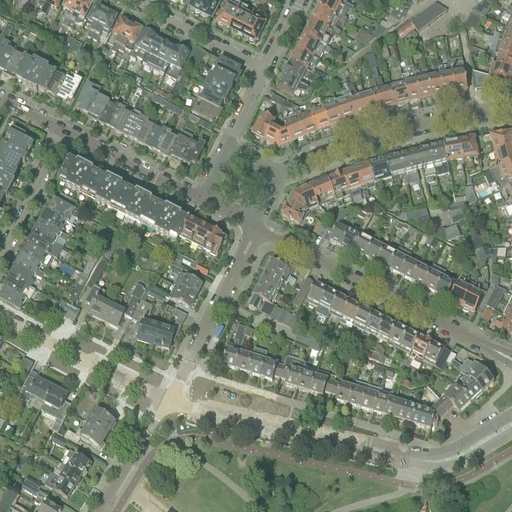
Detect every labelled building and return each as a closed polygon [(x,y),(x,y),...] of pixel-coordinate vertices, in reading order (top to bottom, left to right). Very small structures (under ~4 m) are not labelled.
[(17,9),(22,11),(27,0),(20,0),(22,1),(17,9)] [(27,0),(22,11),(26,14),(31,5),(32,6),(34,0),(27,0)] [(46,0),(40,13),(42,14),(46,16),(50,8),(55,11),(60,1),(60,0),(46,0)] [(61,26),(66,29),(81,0),(80,0),(66,0),(61,10),(67,13),(61,26)] [(81,0),(66,29),(72,31),(73,28),(75,24),(77,25),(82,25),(84,21),(87,15),(92,6),(89,5),(89,4),(87,3),(86,3),(81,0)] [(199,15),(200,15),(207,0),(193,0),(189,9),(193,12),(195,13),(197,15),(199,15)] [(207,0),(200,15),(201,16),(202,17),(204,18),(206,18),(211,21),(220,3),(221,4),(222,0),(207,0)] [(220,14),(216,23),(218,24),(218,25),(220,27),(223,26),(229,30),(241,7),(235,4),(227,0),(226,3),(224,6),(220,14)] [(262,0),(260,6),(264,8),(268,1),(266,0),(262,0)] [(319,5),(317,10),(336,20),(337,20),(338,21),(338,20),(344,24),(345,24),(346,21),(347,20),(344,18),(348,11),(344,9),(327,0),(320,0),(319,4),(319,5)] [(327,0),(344,9),(348,11),(351,13),(353,9),(346,5),(348,0),(327,0)] [(399,0),(397,5),(408,11),(409,8),(410,6),(411,5),(402,0),(399,0)] [(485,2),(479,6),(470,12),(484,19),(492,6),(485,2)] [(393,12),(396,7),(388,3),(385,9),(393,12)] [(433,6),(430,8),(437,18),(444,13),(445,13),(446,12),(434,5),(433,6)] [(242,36),(243,37),(255,14),(241,7),(229,30),(237,34),(237,35),(240,37),(242,36)] [(393,12),(390,18),(399,23),(403,20),(407,13),(396,7),(393,12)] [(86,38),(92,41),(106,13),(101,11),(100,9),(98,9),(97,9),(95,8),(86,25),(91,28),(86,38)] [(432,22),(437,18),(430,8),(425,12),(432,22)] [(313,17),(310,22),(334,34),(337,36),(339,32),(334,29),(337,21),(338,21),(337,20),(336,20),(317,10),(316,11),(315,10),(312,16),(313,17)] [(432,22),(425,12),(419,16),(427,26),(432,22)] [(106,13),(92,41),(97,43),(102,34),(108,36),(117,19),(115,18),(114,16),(113,16),(111,16),(106,13)] [(255,14),(243,37),(248,40),(249,41),(251,42),(254,42),(255,43),(256,41),(258,41),(259,38),(259,36),(261,31),(263,30),(264,28),(264,26),(267,20),(255,14)] [(509,22),(505,30),(511,33),(511,17),(506,14),(503,19),(509,22)] [(427,26),(419,16),(415,20),(422,30),(427,26)] [(478,26),(481,21),(470,16),(467,21),(478,26)] [(381,24),(379,27),(387,31),(387,32),(399,23),(390,18),(389,19),(388,19),(384,26),(381,24)] [(107,46),(118,51),(131,26),(125,23),(125,22),(123,21),(122,21),(120,20),(112,36),(107,46)] [(415,20),(410,23),(418,33),(422,30),(415,20)] [(478,26),(467,21),(465,26),(476,31),(478,26)] [(307,28),(303,37),(326,49),(334,34),(310,22),(309,24),(308,24),(306,27),(307,28)] [(34,23),(31,29),(39,33),(43,27),(34,23)] [(409,24),(396,34),(400,41),(414,30),(409,24)] [(131,26),(118,51),(123,54),(125,50),(131,53),(142,31),(140,31),(139,29),(137,28),(136,28),(131,26)] [(377,26),(376,33),(381,36),(387,31),(379,27),(377,26)] [(0,52),(0,69),(4,72),(13,54),(15,50),(16,50),(10,47),(11,46),(6,44),(12,31),(6,28),(0,40),(0,48),(1,49),(0,52)] [(494,34),(492,40),(511,47),(511,33),(505,30),(501,37),(494,34)] [(136,59),(144,62),(156,39),(153,37),(153,36),(150,34),(148,35),(143,32),(130,59),(135,61),(136,59)] [(413,32),(405,38),(407,42),(415,36),(413,32)] [(353,44),(364,49),(374,41),(369,39),(359,33),(353,44)] [(381,36),(376,33),(369,39),(374,41),(381,36)] [(48,34),(46,38),(56,43),(58,39),(48,34)] [(303,37),(296,51),(318,62),(323,53),(328,55),(330,51),(329,50),(326,49),(303,37)] [(61,40),(58,45),(71,51),(75,43),(68,39),(67,41),(62,38),(61,39),(61,40)] [(498,56),(498,57),(511,61),(511,47),(492,40),(490,38),(488,45),(496,47),(494,55),(498,56)] [(144,62),(142,65),(146,67),(148,65),(149,65),(154,68),(157,62),(167,43),(162,41),(161,41),(161,42),(156,40),(156,39),(144,62)] [(43,47),(39,53),(44,55),(47,49),(48,47),(49,44),(45,42),(43,47)] [(75,43),(71,51),(77,54),(81,46),(75,43)] [(157,62),(154,68),(160,71),(161,71),(159,74),(164,76),(168,67),(177,50),(176,50),(171,48),(172,47),(171,46),(167,43),(157,62)] [(47,49),(44,55),(47,57),(53,46),(49,44),(48,47),(47,49)] [(383,47),(380,48),(383,61),(388,60),(389,60),(386,46),(384,47),(383,47)] [(190,56),(188,59),(196,63),(200,65),(201,63),(205,54),(194,48),(190,56)] [(477,51),(468,48),(468,49),(469,51),(469,54),(476,56),(477,52),(477,51)] [(170,68),(165,77),(171,80),(176,82),(181,74),(186,63),(188,59),(190,56),(184,54),(184,52),(181,50),(180,51),(177,50),(168,67),(170,68)] [(296,51),(289,64),(324,82),(328,78),(314,71),(318,62),(296,51)] [(344,51),(339,56),(350,61),(355,57),(344,51)] [(4,72),(3,75),(15,81),(16,80),(26,61),(13,54),(4,72)] [(487,60),(486,66),(491,67),(492,67),(511,73),(511,61),(498,57),(497,60),(495,60),(496,57),(487,54),(486,59),(487,60)] [(372,56),(366,57),(368,64),(370,71),(375,69),(376,69),(377,69),(376,68),(373,55),(372,56)] [(350,61),(339,56),(334,60),(342,67),(350,61)] [(26,61),(16,80),(23,83),(22,85),(36,93),(37,91),(44,94),(44,96),(55,76),(47,72),(49,69),(44,67),(45,65),(40,62),(39,64),(34,61),(32,64),(26,61)] [(220,61),(214,73),(215,73),(236,84),(240,77),(237,75),(239,71),(220,61)] [(283,75),(283,76),(300,85),(303,79),(313,84),(316,78),(324,82),(289,64),(286,70),(284,71),(283,73),(283,75)] [(462,64),(449,66),(455,94),(460,93),(460,94),(466,93),(465,92),(467,92),(462,64)] [(438,68),(437,68),(443,97),(455,94),(449,66),(445,67),(438,68)] [(401,76),(408,104),(409,104),(410,105),(414,104),(414,103),(420,102),(413,74),(411,67),(405,68),(407,75),(403,76),(401,76)] [(488,77),(472,73),(473,81),(475,91),(509,87),(511,79),(511,78),(511,73),(492,67),(489,77),(488,77)] [(434,77),(427,78),(431,99),(433,98),(433,99),(438,99),(438,98),(443,97),(437,68),(432,69),(434,77)] [(375,69),(370,71),(373,81),(378,80),(378,79),(376,72),(375,69)] [(55,76),(44,96),(56,102),(58,99),(68,78),(68,77),(65,76),(57,72),(56,73),(56,74),(55,76)] [(431,99),(427,78),(420,80),(419,72),(413,74),(420,102),(431,99)] [(204,89),(203,90),(210,93),(211,91),(216,94),(216,92),(221,94),(222,92),(230,96),(233,91),(231,90),(234,83),(215,73),(215,74),(214,76),(211,81),(208,80),(208,81),(204,89)] [(68,78),(58,99),(65,103),(67,100),(71,102),(75,93),(80,84),(81,82),(82,80),(70,74),(69,77),(68,78)] [(395,84),(388,85),(395,108),(397,107),(399,108),(402,107),(403,106),(408,104),(401,76),(400,74),(393,75),(395,84)] [(300,85),(283,76),(279,83),(278,83),(276,86),(277,87),(276,89),(294,98),(297,91),(299,92),(299,91),(303,93),(306,94),(308,89),(300,85)] [(185,81),(181,78),(176,89),(180,91),(185,81)] [(378,80),(373,81),(382,111),(387,110),(389,111),(392,110),(393,108),(395,108),(388,86),(383,87),(380,79),(378,80)] [(370,94),(363,96),(369,115),(370,115),(374,115),(375,113),(382,111),(373,81),(368,83),(369,89),(370,94)] [(83,97),(78,106),(82,108),(81,111),(88,115),(97,97),(101,90),(89,84),(88,86),(83,97)] [(353,87),(348,89),(347,89),(348,92),(357,119),(363,117),(365,117),(368,115),(369,115),(363,96),(357,98),(356,93),(355,93),(353,87)] [(204,96),(200,102),(220,112),(223,105),(225,106),(230,96),(222,92),(221,94),(216,92),(216,94),(211,91),(210,93),(203,90),(201,95),(204,96)] [(344,102),(335,105),(341,124),(357,119),(348,92),(342,94),(344,100),(344,102)] [(270,102),(282,108),(285,102),(273,96),(270,102)] [(87,118),(98,124),(109,103),(97,97),(88,115),(87,118)] [(167,104),(159,100),(156,105),(164,109),(167,104)] [(198,101),(197,102),(195,100),(189,112),(212,124),(215,120),(218,121),(222,113),(220,112),(200,102),(198,101)] [(328,103),(320,106),(322,111),(329,129),(331,128),(332,129),(335,128),(336,126),(341,124),(335,105),(334,104),(334,103),(333,101),(328,103)] [(285,105),(284,108),(288,110),(292,112),(298,109),(287,103),(285,105)] [(121,109),(110,130),(122,136),(131,117),(124,114),(126,111),(128,107),(123,104),(121,109)] [(108,105),(98,124),(110,130),(121,109),(116,106),(115,109),(108,105)] [(170,105),(167,111),(175,115),(178,109),(170,105)] [(312,109),(308,111),(316,133),(323,131),(324,132),(328,130),(328,129),(329,129),(322,111),(320,106),(314,108),(312,109)] [(308,111),(294,116),(303,139),(309,136),(311,136),(315,135),(315,134),(316,133),(308,111)] [(131,117),(122,136),(133,142),(144,120),(145,118),(134,112),(131,117)] [(259,139),(264,142),(276,119),(273,117),(264,112),(261,119),(260,119),(258,122),(258,124),(252,136),(253,136),(254,138),(256,139),(259,139)] [(187,121),(197,126),(200,121),(190,116),(187,121)] [(285,127),(286,129),(292,143),(297,141),(299,142),(302,141),(303,139),(294,116),(283,121),(284,123),(285,125),(284,125),(284,127),(285,127)] [(276,119),(264,142),(265,142),(266,144),(268,145),(271,145),(273,147),(274,148),(277,150),(292,143),(286,129),(285,127),(284,127),(284,125),(285,125),(284,123),(276,119)] [(144,120),(133,142),(145,148),(156,126),(144,120)] [(197,126),(211,133),(214,128),(200,121),(197,126)] [(154,129),(145,148),(156,154),(167,133),(167,132),(163,130),(161,133),(154,129)] [(7,139),(6,140),(8,141),(12,143),(8,149),(27,159),(33,148),(30,146),(33,140),(12,130),(7,139)] [(167,133),(156,154),(168,159),(177,141),(171,137),(172,135),(167,132),(167,133)] [(177,141),(168,159),(180,165),(181,162),(190,144),(191,143),(193,140),(193,139),(182,133),(179,138),(177,141)] [(510,135),(475,140),(477,150),(478,150),(483,149),(483,148),(490,147),(492,154),(511,149),(511,138),(511,137),(510,135)] [(467,141),(460,142),(463,161),(463,162),(463,163),(465,162),(466,167),(466,172),(474,171),(472,161),(479,160),(479,158),(478,158),(477,150),(475,140),(473,140),(472,139),(470,139),(467,140),(467,141)] [(445,145),(444,145),(448,165),(454,164),(455,174),(462,173),(462,168),(461,163),(463,163),(463,162),(463,161),(460,142),(450,144),(450,143),(448,143),(445,144),(445,145)] [(190,144),(181,162),(189,166),(191,163),(195,165),(204,146),(200,144),(198,147),(191,143),(190,144)] [(430,149),(429,149),(433,167),(435,173),(436,176),(436,177),(436,178),(449,175),(447,166),(448,165),(444,145),(436,147),(434,146),(431,147),(430,149)] [(0,166),(16,175),(22,163),(25,164),(27,159),(8,149),(4,148),(3,147),(0,152),(0,166)] [(436,177),(436,176),(435,173),(433,167),(429,149),(427,149),(426,148),(423,149),(422,151),(417,152),(419,162),(414,163),(416,172),(421,171),(424,181),(436,177)] [(487,165),(489,172),(511,163),(511,149),(492,154),(494,162),(487,165)] [(401,156),(400,156),(404,175),(407,185),(407,186),(414,184),(419,183),(419,182),(416,172),(414,163),(419,162),(417,152),(407,155),(404,153),(401,154),(401,156)] [(397,177),(404,175),(400,156),(398,157),(396,155),(393,156),(393,158),(386,160),(392,181),(394,189),(399,187),(397,177)] [(379,163),(368,166),(376,188),(377,194),(382,193),(379,185),(388,182),(391,181),(392,181),(386,160),(384,161),(383,160),(379,161),(379,163)] [(69,161),(59,181),(60,181),(61,181),(67,184),(65,187),(67,188),(76,192),(81,195),(82,192),(89,196),(99,177),(92,173),(93,171),(77,163),(76,165),(69,161)] [(511,163),(489,172),(493,180),(495,187),(498,193),(503,190),(506,189),(505,189),(507,188),(508,188),(511,186),(511,163)] [(0,185),(11,191),(15,183),(13,182),(17,175),(16,175),(0,166),(0,185)] [(361,169),(355,171),(362,191),(367,189),(368,191),(375,189),(376,188),(368,166),(366,167),(366,166),(363,167),(361,168),(361,169)] [(343,175),(342,175),(349,194),(350,197),(351,200),(361,196),(359,192),(362,191),(355,171),(349,173),(348,172),(345,173),(343,174),(343,175)] [(343,200),(350,197),(349,194),(342,175),(341,176),(339,176),(338,176),(337,176),(336,177),(335,177),(334,178),(327,181),(338,210),(343,208),(341,203),(343,202),(343,200)] [(99,177),(89,196),(96,199),(95,202),(110,210),(111,207),(118,211),(128,192),(121,188),(122,186),(107,178),(106,180),(99,177)] [(338,210),(327,181),(326,182),(324,181),(321,182),(320,184),(310,188),(318,206),(319,208),(327,205),(328,208),(336,205),(338,210)] [(0,204),(1,205),(5,197),(7,199),(11,191),(0,185),(0,204)] [(503,190),(508,202),(511,200),(511,186),(508,188),(507,188),(505,189),(506,189),(503,190)] [(319,208),(318,206),(310,188),(309,189),(307,188),(303,189),(303,191),(293,195),(289,204),(307,213),(308,213),(319,209),(319,208)] [(128,192),(118,211),(126,215),(124,217),(140,225),(141,222),(148,226),(157,207),(150,203),(151,201),(136,193),(135,195),(128,192)] [(57,200),(74,209),(77,203),(60,195),(57,200)] [(503,210),(507,219),(511,216),(511,200),(508,202),(508,203),(504,204),(502,200),(496,202),(496,204),(494,205),(495,208),(498,207),(498,209),(502,208),(503,210)] [(46,212),(66,224),(67,223),(68,224),(72,218),(77,221),(80,216),(54,202),(48,213),(46,212)] [(459,205),(458,205),(459,209),(460,211),(464,210),(467,203),(466,203),(459,205)] [(307,213),(308,213),(307,213),(289,204),(285,211),(284,211),(282,215),(282,217),(282,218),(283,218),(282,220),(295,226),(295,225),(300,227),(307,213)] [(455,206),(447,208),(449,214),(459,209),(458,205),(455,206)] [(157,207),(148,226),(155,230),(154,232),(169,240),(170,237),(178,241),(179,239),(179,238),(187,222),(180,218),(181,216),(166,208),(165,210),(157,207)] [(415,220),(414,214),(412,208),(402,211),(405,222),(417,228),(416,226),(415,220)] [(462,215),(459,209),(449,214),(451,220),(462,215)] [(415,220),(429,217),(428,211),(414,214),(415,220)] [(46,212),(40,223),(60,235),(63,229),(61,228),(64,222),(46,212)] [(333,233),(329,242),(341,248),(349,233),(349,232),(339,227),(340,226),(339,225),(341,223),(346,217),(348,213),(338,212),(330,229),(334,231),(333,233)] [(95,213),(92,218),(104,224),(106,218),(95,213)] [(462,215),(451,220),(453,225),(465,220),(462,215)] [(377,224),(377,225),(382,227),(384,222),(386,219),(382,217),(381,216),(377,224)] [(430,222),(429,217),(415,220),(416,226),(430,222)] [(185,243),(190,246),(191,245),(190,244),(200,225),(196,223),(195,221),(191,219),(189,220),(188,219),(187,222),(179,238),(179,239),(178,241),(177,244),(178,242),(178,243),(180,239),(185,242),(185,243)] [(432,228),(430,222),(416,226),(417,228),(429,234),(432,228)] [(40,223),(34,234),(52,244),(55,238),(58,239),(57,240),(66,245),(69,239),(60,235),(40,223)] [(398,224),(395,230),(401,233),(402,230),(407,233),(409,229),(404,226),(403,227),(398,224)] [(197,250),(202,252),(213,232),(208,229),(208,227),(203,225),(202,226),(200,225),(190,244),(191,245),(192,245),(198,248),(197,250)] [(316,236),(324,240),(329,231),(322,225),(319,231),(316,236)] [(122,226),(119,232),(136,240),(139,235),(122,226)] [(448,229),(445,231),(448,241),(461,236),(457,226),(448,229)] [(349,233),(341,248),(353,254),(353,253),(361,238),(361,237),(363,235),(362,234),(351,228),(349,232),(349,233)] [(407,233),(406,235),(410,238),(414,231),(409,229),(407,233)] [(438,230),(434,237),(448,244),(448,241),(445,231),(444,229),(438,230)] [(213,232),(202,252),(203,253),(204,251),(210,254),(209,256),(215,259),(226,239),(220,235),(220,234),(217,232),(215,233),(213,232)] [(34,234),(27,245),(53,260),(57,261),(63,250),(52,244),(34,234)] [(106,234),(102,242),(106,244),(110,237),(106,234)] [(361,238),(353,253),(364,259),(373,243),(361,237),(361,238)] [(482,237),(477,239),(480,250),(485,248),(482,237)] [(114,239),(103,261),(107,264),(119,242),(114,239)] [(480,250),(477,239),(472,240),(475,251),(480,250)] [(432,240),(429,247),(433,249),(437,243),(432,240)] [(152,241),(149,247),(163,254),(166,248),(152,241)] [(373,243),(364,259),(376,265),(384,249),(373,243)] [(27,245),(21,256),(39,266),(47,270),(53,260),(27,245)] [(384,249),(376,265),(388,271),(396,255),(384,249)] [(396,255),(388,271),(400,277),(408,261),(411,256),(399,249),(396,255)] [(505,251),(489,251),(489,252),(491,258),(496,258),(497,259),(504,259),(505,251)] [(455,252),(452,259),(456,261),(460,254),(455,252)] [(94,253),(89,263),(94,266),(100,255),(94,253)] [(21,256),(15,266),(36,278),(41,281),(44,276),(36,271),(39,266),(21,256)] [(178,256),(176,262),(181,265),(184,259),(178,256)] [(471,259),(467,268),(472,271),(477,262),(471,259)] [(101,261),(88,285),(93,287),(93,288),(94,288),(95,286),(108,264),(107,264),(103,261),(101,261)] [(408,261),(400,277),(411,282),(419,266),(408,261)] [(174,287),(174,288),(196,298),(202,287),(186,278),(186,277),(181,275),(184,269),(169,262),(166,267),(178,274),(178,275),(179,276),(174,287)] [(189,269),(195,272),(198,265),(192,262),(189,269)] [(271,262),(264,274),(281,282),(286,284),(294,269),(281,263),(279,266),(271,262)] [(198,265),(195,272),(206,277),(209,271),(198,265)] [(16,267),(10,277),(30,289),(33,284),(31,283),(34,277),(15,266),(15,267),(16,267)] [(419,266),(411,282),(411,283),(422,288),(430,272),(419,266)] [(430,272),(422,288),(423,289),(434,294),(442,278),(443,275),(444,273),(433,267),(430,272)] [(77,286),(77,287),(82,290),(88,278),(80,274),(75,285),(77,286)] [(264,274),(259,285),(275,294),(281,282),(264,274)] [(34,291),(30,289),(10,277),(4,289),(6,290),(24,300),(28,303),(34,291)] [(442,278),(434,294),(446,301),(451,292),(455,285),(442,278)] [(460,309),(461,310),(474,286),(461,279),(449,303),(454,306),(455,308),(458,310),(460,309)] [(306,280),(300,290),(307,293),(313,283),(306,280)] [(311,293),(307,301),(319,307),(327,290),(315,284),(311,293)] [(257,314),(257,313),(262,302),(269,305),(275,294),(259,285),(252,297),(254,298),(252,303),(251,303),(249,307),(250,307),(248,309),(250,310),(249,311),(253,313),(254,312),(257,314)] [(474,286),(461,310),(462,310),(463,312),(467,314),(468,313),(474,316),(479,307),(484,296),(487,291),(487,288),(482,285),(480,289),(474,286)] [(90,295),(85,304),(92,308),(88,316),(102,323),(112,305),(103,301),(105,294),(101,292),(102,289),(95,286),(94,288),(93,288),(90,295)] [(112,305),(102,323),(117,330),(121,321),(124,317),(125,317),(131,320),(141,301),(144,295),(145,292),(142,291),(143,289),(137,286),(131,298),(132,298),(128,307),(127,308),(126,309),(120,308),(122,300),(116,297),(112,305)] [(73,291),(70,296),(71,297),(71,298),(76,300),(82,290),(77,287),(74,292),(73,291)] [(174,288),(169,300),(190,310),(196,298),(174,288)] [(6,290),(0,299),(0,301),(20,313),(23,307),(21,306),(24,300),(6,290)] [(300,290),(298,295),(305,298),(307,293),(300,290)] [(319,307),(315,314),(319,317),(320,315),(326,319),(326,320),(330,313),(339,296),(327,290),(319,307)] [(150,291),(148,296),(163,304),(166,299),(152,292),(151,291),(150,291)] [(298,295),(295,301),(302,304),(305,298),(298,295)] [(339,296),(330,313),(342,319),(351,303),(339,296)] [(491,296),(487,303),(491,306),(495,298),(491,296)] [(137,342),(153,347),(159,327),(149,323),(153,308),(141,301),(131,320),(139,325),(134,335),(138,337),(137,342)] [(302,304),(295,301),(292,306),(299,310),(302,304)] [(59,315),(65,304),(60,302),(59,304),(56,303),(51,314),(58,317),(59,315)] [(257,313),(263,316),(269,305),(262,302),(257,313)] [(347,324),(353,327),(362,308),(351,303),(342,319),(341,321),(340,324),(345,327),(347,324)] [(65,304),(59,315),(64,318),(70,307),(65,304)] [(263,316),(270,319),(275,308),(269,305),(263,316)] [(511,307),(509,305),(503,316),(511,320),(511,307)] [(70,307),(64,318),(69,321),(75,310),(70,307)] [(270,319),(276,322),(281,311),(275,308),(270,319)] [(362,308),(354,325),(365,331),(373,314),(362,308)] [(75,310),(69,321),(74,324),(80,312),(75,310)] [(486,310),(481,320),(487,323),(491,313),(486,310)] [(186,317),(175,311),(172,317),(183,323),(186,317)] [(276,322),(282,325),(288,314),(281,311),(276,322)] [(282,325),(288,328),(294,318),(288,314),(282,325)] [(373,314),(365,331),(376,336),(385,320),(373,314)] [(38,316),(35,321),(41,324),(44,319),(38,316)] [(498,321),(495,327),(510,335),(510,336),(511,337),(511,320),(503,316),(500,322),(498,321)] [(294,318),(288,328),(294,332),(300,321),(294,318)] [(385,320),(376,336),(388,342),(396,326),(385,320)] [(159,327),(153,347),(168,352),(173,338),(175,339),(180,328),(175,326),(172,331),(159,327)] [(387,345),(386,346),(392,349),(393,348),(394,345),(399,348),(408,332),(396,326),(388,342),(388,343),(387,345)] [(222,364),(221,367),(234,371),(239,354),(244,338),(247,329),(238,327),(234,341),(238,343),(236,349),(235,352),(226,350),(226,351),(222,364)] [(323,341),(322,343),(329,346),(330,344),(330,343),(333,335),(328,332),(323,341)] [(408,332),(399,348),(411,354),(420,338),(408,332)] [(294,343),(312,350),(315,342),(297,336),(294,343)] [(421,366),(422,363),(432,344),(431,344),(432,343),(426,340),(426,341),(420,338),(411,354),(410,357),(405,366),(409,368),(412,362),(421,366)] [(315,342),(312,350),(320,353),(322,345),(315,342)] [(444,350),(432,344),(422,363),(423,364),(423,363),(426,364),(428,365),(426,368),(433,371),(434,369),(439,360),(444,350)] [(252,358),(247,375),(259,379),(264,364),(265,362),(267,354),(255,350),(252,358)] [(444,350),(439,360),(445,363),(450,353),(444,350)] [(234,371),(247,375),(252,358),(239,354),(234,371)] [(285,386),(297,390),(303,370),(304,367),(306,363),(287,357),(284,367),(280,380),(286,382),(285,386)] [(380,358),(378,364),(389,368),(391,362),(380,358)] [(22,360),(16,371),(21,374),(27,362),(22,360)] [(434,369),(441,372),(445,363),(439,360),(434,369)] [(27,362),(21,374),(27,377),(33,365),(27,362)] [(273,378),(280,380),(284,367),(265,362),(259,379),(272,383),(273,378)] [(494,383),(479,369),(480,367),(473,363),(472,365),(466,362),(462,368),(453,362),(450,367),(464,377),(468,379),(482,394),(494,383)] [(401,364),(397,371),(402,373),(405,366),(401,364)] [(303,370),(297,390),(310,394),(317,372),(317,371),(304,367),(303,370)] [(375,367),(372,373),(385,377),(387,371),(375,367)] [(385,377),(392,380),(395,373),(387,370),(387,371),(385,377)] [(317,372),(310,394),(323,398),(324,393),(330,395),(334,383),(336,378),(330,376),(317,372)] [(20,395),(17,400),(25,405),(28,399),(28,398),(44,407),(53,390),(44,386),(45,384),(41,382),(40,383),(36,381),(35,383),(34,382),(37,376),(31,373),(24,386),(20,395)] [(458,390),(470,403),(475,398),(477,399),(482,394),(468,379),(464,377),(461,382),(463,385),(459,389),(458,390)] [(334,383),(330,395),(337,397),(335,402),(348,406),(353,389),(334,383)] [(348,406),(360,410),(368,386),(355,383),(354,386),(353,389),(348,406)] [(360,410),(373,414),(380,391),(380,390),(368,386),(360,410)] [(435,406),(435,407),(444,416),(453,408),(459,414),(470,403),(458,390),(455,388),(440,401),(439,402),(435,406)] [(53,390),(44,407),(59,415),(68,398),(53,390)] [(373,414),(386,418),(391,400),(393,395),(380,391),(373,414)] [(7,397),(4,403),(10,406),(13,400),(7,397)] [(391,400),(386,418),(412,426),(417,408),(399,402),(394,401),(391,400)] [(417,408),(412,426),(431,432),(432,428),(434,428),(437,426),(438,424),(437,422),(444,416),(435,407),(435,406),(434,406),(431,409),(432,409),(431,412),(417,408)] [(93,410),(84,423),(88,426),(89,425),(107,436),(114,425),(107,421),(108,419),(109,418),(93,410)] [(51,432),(57,436),(64,423),(57,420),(51,432)] [(68,432),(64,438),(68,441),(77,446),(80,440),(98,451),(107,436),(89,425),(88,426),(84,433),(80,430),(76,437),(68,432)] [(49,443),(64,450),(67,443),(53,436),(49,443)] [(27,451),(22,458),(29,463),(34,455),(27,451)] [(62,466),(81,478),(89,465),(69,453),(66,459),(69,461),(65,468),(62,466)] [(62,473),(59,479),(75,489),(81,478),(62,466),(58,471),(62,473)] [(59,479),(51,475),(44,487),(68,501),(75,489),(59,479)] [(27,479),(24,484),(38,492),(41,487),(27,479)] [(38,492),(24,484),(21,490),(38,500),(35,505),(38,507),(34,511),(58,511),(47,505),(50,500),(38,492)] [(71,505),(83,510),(91,489),(80,484),(71,505)] [(7,491),(4,496),(15,502),(18,496),(7,491)] [(4,496),(2,501),(13,507),(15,502),(4,496)] [(2,501),(0,504),(0,507),(9,511),(10,511),(13,507),(2,501)]
